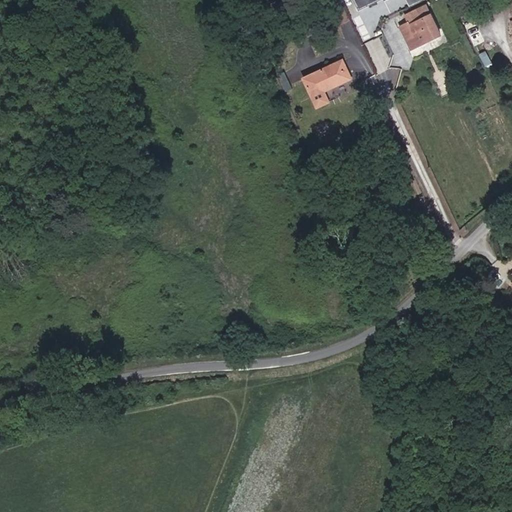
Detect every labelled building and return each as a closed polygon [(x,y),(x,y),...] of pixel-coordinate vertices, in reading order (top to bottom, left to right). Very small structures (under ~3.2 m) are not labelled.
[(355,0),(361,11),(384,0),(355,0)] [(430,16),(426,8),(421,0),(404,0),(412,15),(405,19),(407,22),(409,27),(430,16)] [(407,22),(398,27),(410,50),(439,35),(430,16),(409,27),(407,22)] [(344,61),(306,81),(315,99),(326,93),(353,79),(344,61)] [(326,93),(315,99),(320,109),(331,103),(326,93)]
